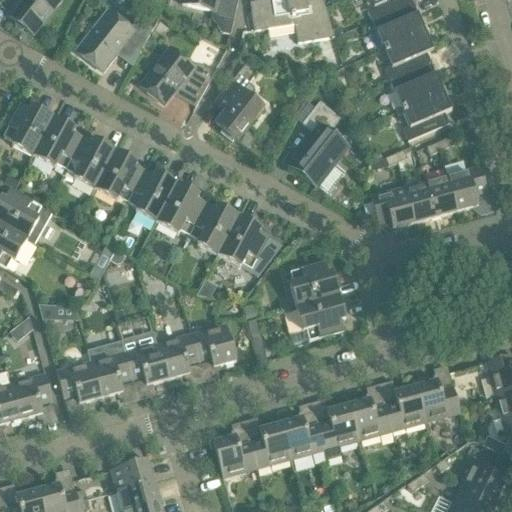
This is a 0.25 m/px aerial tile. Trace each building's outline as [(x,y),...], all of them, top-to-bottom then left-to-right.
[(21,0),(7,19),(32,38),(60,2),(57,0),(21,0)] [(183,0),(181,8),(212,15),(211,19),(222,37),(230,38),(238,0),(183,0)] [(294,29),(297,47),(333,41),(322,3),(306,8),(304,0),(270,0),(271,3),(249,6),(254,35),(294,29)] [(366,13),(371,25),(412,7),(409,0),(368,0),(372,10),(366,13)] [(376,53),(378,56),(425,36),(412,7),(371,25),(382,51),(376,53)] [(106,15),(75,54),(103,76),(125,47),(138,58),(152,33),(138,22),(129,33),(106,15)] [(339,31),(332,34),(334,40),(341,37),(339,31)] [(384,73),(389,85),(430,67),(426,57),(433,54),(425,36),(378,56),(379,59),(384,56),(390,70),(384,73)] [(213,77),(196,67),(193,71),(169,52),(139,89),(164,109),(175,95),(197,108),(213,77)] [(394,113),(396,116),(443,96),(430,67),(389,85),(400,111),(394,113)] [(231,145),(233,143),(246,153),(255,142),(245,135),(262,113),(250,103),(254,91),(249,87),(256,78),(244,68),(218,101),(229,110),(215,128),(222,134),(220,136),(231,145)] [(443,96),(396,116),(397,119),(402,117),(408,131),(402,133),(407,146),(449,128),(444,117),(451,114),(443,96)] [(289,169),(315,190),(346,150),(328,136),(339,122),(319,106),(301,128),(314,137),(289,169)] [(11,150),(32,161),(53,122),(32,110),(30,115),(19,109),(2,141),(13,146),(11,150)] [(55,169),(65,174),(82,143),(72,137),(74,133),(53,122),(32,161),(53,172),(55,169)] [(73,183),(94,194),(115,155),(94,143),(91,148),(82,143),(65,174),(74,179),(73,183)] [(444,143),(435,147),(438,155),(448,151),(444,143)] [(438,155),(435,147),(425,151),(429,159),(438,155)] [(403,154),(393,158),(396,167),(406,163),(403,154)] [(117,202),(126,207),(143,176),(134,171),(136,166),(115,155),(94,194),(115,205),(117,202)] [(375,155),(368,158),(371,166),(379,162),(375,155)] [(396,167),(393,158),(383,163),(387,171),(396,167)] [(479,171),(445,180),(455,216),(477,210),(474,201),(487,198),(479,171)] [(134,216),(156,227),(177,188),(155,177),(153,181),(143,176),(126,207),(136,213),(134,216)] [(10,179),(4,188),(13,194),(19,184),(10,179)] [(445,180),(424,186),(434,222),(455,216),(445,180)] [(424,186),(403,191),(413,228),(434,222),(424,186)] [(179,235),(188,241),(205,209),(195,204),(198,199),(177,188),(156,227),(177,238),(179,235)] [(413,228),(403,191),(370,201),(377,229),(378,229),(376,218),(387,215),(392,234),(413,228)] [(0,201),(0,229),(26,244),(33,248),(51,217),(9,194),(4,204),(0,201)] [(196,249),(217,260),(238,221),(217,210),(215,214),(205,209),(188,241),(198,246),(196,249)] [(238,221),(217,260),(239,272),(240,268),(258,278),(257,281),(258,282),(267,265),(269,266),(278,248),(277,248),(276,251),(266,245),(268,242),(257,237),(260,232),(238,221)] [(26,244),(0,229),(0,270),(5,274),(11,264),(14,265),(26,244)] [(106,249),(101,257),(110,262),(115,254),(106,249)] [(115,255),(110,264),(116,268),(121,266),(124,260),(115,255)] [(289,289),(295,312),(338,300),(332,277),(327,278),(324,267),(289,276),(292,288),(289,289)] [(93,271),(89,280),(97,285),(101,277),(102,276),(93,271)] [(204,285),(196,300),(209,302),(215,291),(204,285)] [(338,300),(295,312),(302,335),(305,334),(308,345),(343,336),(340,324),(344,323),(338,300)] [(254,312),(244,315),(247,324),(257,321),(254,312)] [(29,322),(19,330),(26,339),(32,335),(32,333),(29,322)] [(225,329),(191,338),(198,365),(210,362),(212,371),(235,365),(225,329)] [(152,336),(120,345),(123,357),(131,384),(143,381),(145,390),(167,384),(157,347),(155,348),(154,342),(152,336)] [(191,338),(157,347),(167,384),(189,378),(186,369),(198,365),(191,338)] [(259,340),(251,343),(255,359),(263,357),(259,340)] [(123,357),(90,366),(100,402),(122,396),(119,387),(131,384),(123,357)] [(485,367),(494,401),(511,396),(511,359),(485,367)] [(100,402),(90,366),(55,375),(63,403),(76,399),(78,408),(100,402)] [(44,378),(10,388),(20,424),(42,418),(39,409),(52,406),(44,378)] [(436,385),(415,391),(425,427),(459,418),(452,391),(439,394),(436,385)] [(10,388),(0,390),(0,429),(20,424),(10,388)] [(395,406),(384,409),(391,436),(425,427),(415,391),(393,397),(395,406)] [(511,396),(494,401),(504,436),(511,433),(511,396)] [(369,403),(348,409),(358,446),(391,436),(384,409),(372,412),(369,403)] [(328,424),(316,428),(324,455),(326,465),(341,461),(338,451),(358,446),(348,409),(326,415),(328,424)] [(302,422),(280,428),(290,464),(324,455),(316,428),(304,431),(302,422)] [(261,443),(249,446),(256,473),(290,464),(280,428),(258,434),(261,443)] [(256,473),(249,446),(237,449),(235,440),(212,446),(222,483),(256,473)] [(496,445),(491,455),(511,465),(511,445),(508,443),(505,450),(496,445)] [(448,470),(443,463),(434,469),(439,477),(448,470)] [(110,474),(116,496),(152,486),(146,464),(110,474)] [(471,467),(461,487),(495,504),(505,484),(471,467)] [(422,477),(414,483),(419,490),(427,485),(422,477)] [(419,490),(414,483),(405,489),(410,496),(419,490)] [(116,496),(120,511),(139,511),(158,507),(152,486),(116,496)] [(461,487),(451,507),(461,511),(490,511),(495,504),(461,487)] [(58,488),(37,494),(41,511),(78,511),(77,507),(74,497),(74,494),(61,498),(58,488)] [(17,510),(8,511),(41,511),(37,494),(15,500),(17,510)] [(83,494),(74,497),(77,507),(86,504),(83,494)]
